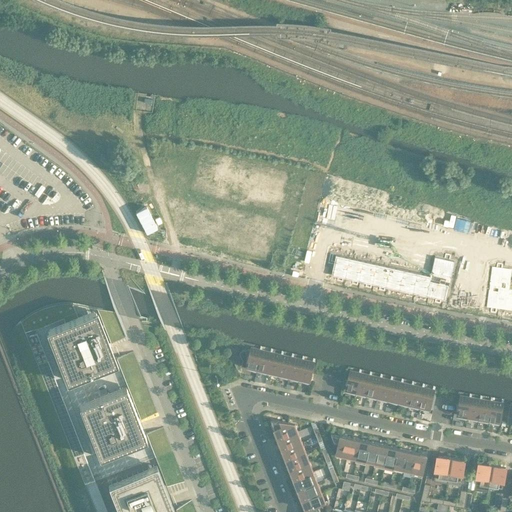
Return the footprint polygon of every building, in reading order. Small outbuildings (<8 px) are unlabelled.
[(216,171),(204,175),(209,192),(314,217),(319,196),(304,193),(303,197),(215,176),(216,171)] [(188,180),(168,186),(186,241),(211,247),(211,246),(301,268),(306,248),(202,223),(191,187),(188,180)] [(330,254),(328,263),(333,264),(331,275),(445,301),(454,260),(435,256),(430,276),(335,255),(330,254)] [(491,266),(486,308),(511,311),(511,290),(509,290),(511,269),(491,266)] [(78,317),(72,303),(70,303),(65,303),(63,303),(58,304),(54,304),(50,305),(46,306),(44,307),(42,308),(41,308),(39,309),(35,311),(32,313),(30,314),(27,316),(24,319),(21,321),(25,333),(63,318),(65,322),(49,328),(69,381),(114,363),(93,311),(78,317)] [(248,357),(246,366),(257,369),(262,349),(244,345),(248,357)] [(272,352),(262,349),(257,369),(268,371),(272,352)] [(272,352),(268,371),(278,374),(283,354),(272,352)] [(283,354),(278,374),(289,376),(293,356),(283,354)] [(293,356),(289,376),(299,379),(304,359),(293,356)] [(315,361),(304,359),(299,379),(310,381),(315,361)] [(350,369),(350,370),(348,379),(345,378),(344,385),(346,386),(345,389),(356,392),(361,372),(350,369)] [(371,374),(361,372),(356,392),(367,394),(371,374)] [(382,377),(380,376),(371,374),(367,394),(377,397),(382,377)] [(392,379),(382,377),(377,397),(388,399),(392,379)] [(398,401),(403,382),(392,379),(388,399),(398,401)] [(413,384),(403,382),(398,401),(409,404),(413,384)] [(419,406),(424,387),(413,384),(409,404),(419,406)] [(125,386),(78,404),(99,457),(146,438),(125,386)] [(435,389),(424,387),(419,406),(431,409),(435,389)] [(468,417),(471,397),(460,395),(458,404),(456,404),(455,411),(457,411),(457,415),(468,417)] [(471,397),(468,417),(479,418),(482,398),(471,397)] [(493,400),(482,398),(479,418),(489,420),(493,400)] [(493,400),(489,420),(500,422),(504,402),(493,400)] [(277,434),(279,438),(298,431),(295,424),(271,419),(275,430),(275,434),(277,434)] [(281,444),(283,448),(301,441),(298,431),(279,438),(279,440),(279,444),(281,444)] [(336,454),(347,456),(352,437),(331,432),(335,441),(339,441),(337,447),(336,454)] [(352,437),(347,456),(356,458),(355,462),(356,462),(361,439),(352,437)] [(371,441),(361,439),(356,462),(365,464),(371,441)] [(285,454),(287,458),(305,451),(301,441),(283,448),(283,450),(283,454),(285,454)] [(374,466),(380,443),(371,441),(365,464),(366,464),(366,461),(375,462),(374,466)] [(389,445),(380,443),(374,466),(384,469),(389,445)] [(393,471),(399,447),(389,445),(384,469),(393,471)] [(408,450),(399,447),(393,471),(394,471),(395,467),(403,469),(408,450)] [(412,475),(417,452),(408,450),(403,469),(412,471),(411,475),(412,475)] [(309,461),(305,451),(287,458),(287,460),(287,464),(289,464),(291,469),(309,461)] [(427,454),(417,452),(412,475),(422,477),(427,454)] [(438,457),(434,480),(447,482),(451,457),(450,457),(450,456),(449,456),(444,456),(438,455),(438,457)] [(451,457),(447,482),(460,485),(461,481),(464,461),(464,459),(459,458),(454,457),(453,457),(451,457)] [(313,471),(309,461),(291,469),(291,470),(291,474),(293,474),(295,479),(313,471)] [(488,490),(489,485),(493,464),(491,464),(491,463),(480,462),(475,488),(488,490)] [(174,511),(156,464),(107,483),(118,511),(174,511)] [(493,464),(489,485),(502,488),(506,466),(495,464),(494,464),(493,464)] [(84,472),(96,511),(108,511),(97,478),(100,477),(97,468),(84,472)] [(297,484),(299,489),(317,481),(313,471),(295,479),(295,480),(295,484),(297,484)] [(344,480),(342,488),(349,490),(351,482),(344,480)] [(321,491),(317,481),(299,489),(299,490),(299,494),(301,494),(302,499),(321,491)] [(421,500),(430,501),(431,497),(428,496),(431,485),(425,483),(421,500)] [(325,490),(321,491),(302,499),(303,500),(303,504),(305,504),(306,509),(329,500),(325,490)] [(464,507),(467,491),(461,490),(459,502),(456,501),(456,505),(464,507)] [(473,492),(467,491),(464,507),(473,508),(474,504),(471,504),(473,492)] [(496,511),(506,511),(508,498),(502,497),(500,509),(498,508),(496,511)] [(332,511),(331,511),(321,511),(318,505),(329,501),(329,500),(306,509),(307,511),(332,511)]
